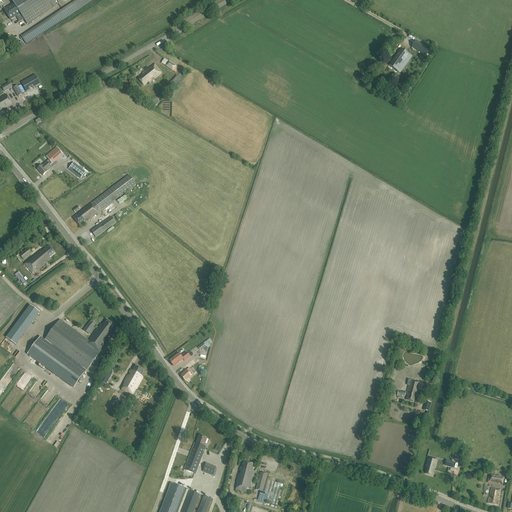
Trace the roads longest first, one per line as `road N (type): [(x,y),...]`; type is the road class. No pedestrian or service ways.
road 1 (tertiary): [(472,511),(265,446),(221,422),(167,370),(0,153)]
road 2 (unclassified): [(0,135),(229,0)]
